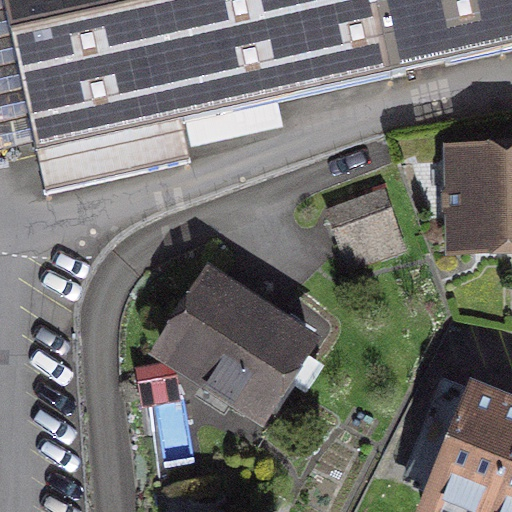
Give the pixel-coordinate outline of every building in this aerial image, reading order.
[(511,0),(3,0),(47,196),(192,164),(183,125),(511,52),(511,0)] [(511,156),(457,157),(458,251),(511,250),(511,156)] [(384,195),(330,214),(350,270),(403,252),(384,195)] [(310,345),(217,285),(169,360),(261,420),(310,345)] [(491,511),(511,463),(511,410),(451,385),(411,483),(435,493),(427,511),(491,511)] [(511,511),(511,463),(491,511),(511,511)]
